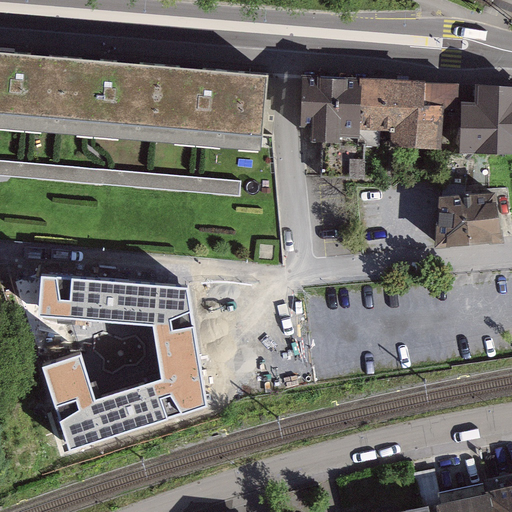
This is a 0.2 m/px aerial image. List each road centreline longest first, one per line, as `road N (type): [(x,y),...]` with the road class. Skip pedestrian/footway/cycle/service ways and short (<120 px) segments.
road 1 (residential): [(511,419),(379,442),(154,511)]
road 2 (primary): [(0,8),(291,31)]
road 3 (unclassified): [(291,31),(286,109),(299,271)]
road 4 (primary): [(291,31),(511,51)]
road 5 (unclassified): [(511,255),(299,271)]
